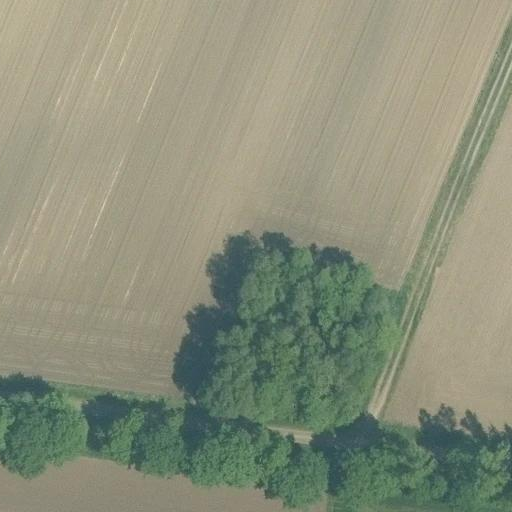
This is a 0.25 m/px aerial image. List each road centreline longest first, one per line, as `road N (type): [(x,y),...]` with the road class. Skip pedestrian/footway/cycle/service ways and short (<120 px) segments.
road 1 (unclassified): [(511,467),(0,407)]
road 2 (track): [(511,44),(362,449)]
